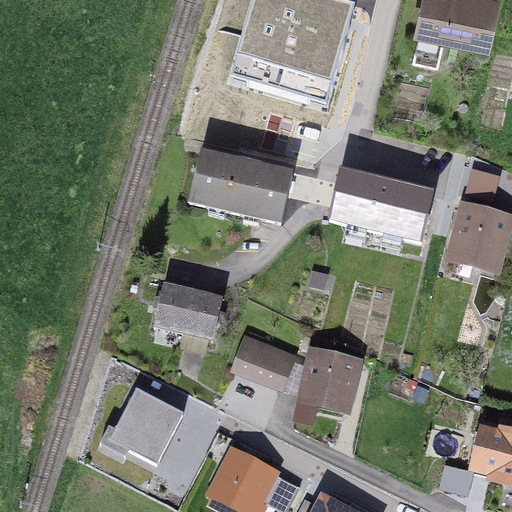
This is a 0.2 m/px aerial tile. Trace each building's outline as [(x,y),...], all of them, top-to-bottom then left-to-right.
[(288,0),(254,0),(237,74),(239,75),(235,94),(332,116),(358,0),(288,0)] [(488,0),(426,0),(421,27),(484,41),(492,1),(488,0)] [(201,158),(190,204),(280,226),(291,179),(201,158)] [(341,176),(330,222),(421,243),(431,197),(341,176)] [(471,199),(454,257),(494,268),(506,224),(490,219),(494,205),(471,199)] [(183,337),(193,293),(192,295),(164,288),(165,287),(164,286),(154,330),(155,330),(155,328),(183,335),(182,337),(183,337)] [(193,293),(183,337),(184,335),(212,341),(212,343),(213,343),(222,300),(221,301),(193,295),(193,293)] [(246,344),(235,373),(280,390),(291,361),(282,358),(283,353),(272,348),(270,353),(246,344)] [(305,369),(298,397),(344,408),(354,365),(315,356),(311,371),(305,369)] [(156,467),(183,416),(136,391),(110,442),(156,467)] [(483,435),(475,470),(494,475),(493,478),(511,482),(511,426),(506,425),(502,440),(483,435)] [(233,455),(212,495),(244,511),(253,511),(273,476),(233,455)] [(343,511),(323,501),(317,511),(343,511)]
